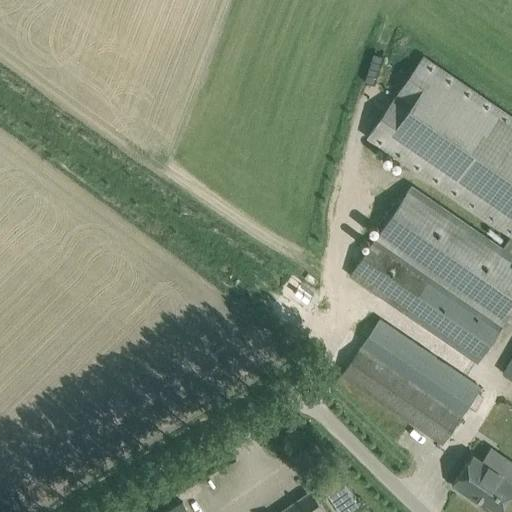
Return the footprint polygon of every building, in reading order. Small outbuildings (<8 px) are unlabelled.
[(413,185),(352,273),(479,361),(511,313),(511,114),(426,55),(370,136),(511,233),(511,242),(507,250),(413,185)] [(381,317),(353,357),(342,374),(443,442),(454,426),(478,392),(472,388),(475,383),(381,317)] [(452,484),(483,506),(485,503),(499,511),(511,493),(511,481),(473,454),(452,484)] [(346,511),(357,505),(341,481),(327,491),(341,511),(346,511)] [(326,511),(312,490),(287,508),(289,511),(326,511)] [(189,511),(183,502),(167,511),(189,511)]
